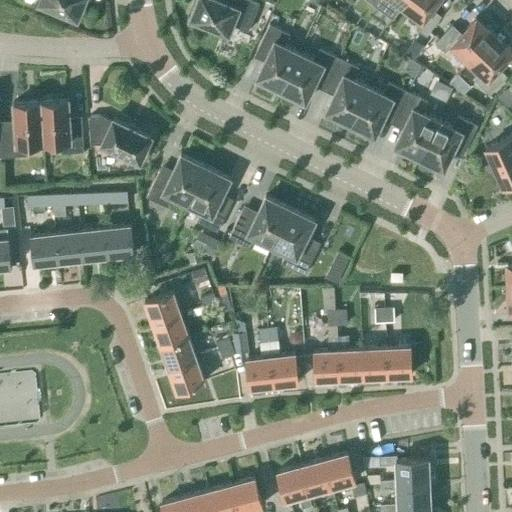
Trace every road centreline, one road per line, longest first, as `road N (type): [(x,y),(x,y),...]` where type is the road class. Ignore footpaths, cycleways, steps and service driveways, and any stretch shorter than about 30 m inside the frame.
road 1 (residential): [(457,239),(210,113),(180,90),(145,41)]
road 2 (residential): [(166,461),(365,409),(472,396)]
road 3 (residential): [(0,306),(77,297),(107,306),(166,461)]
road 4 (residential): [(0,495),(166,461)]
road 5 (residential): [(472,396),(457,239)]
road 6 (residential): [(0,43),(96,49),(145,41)]
